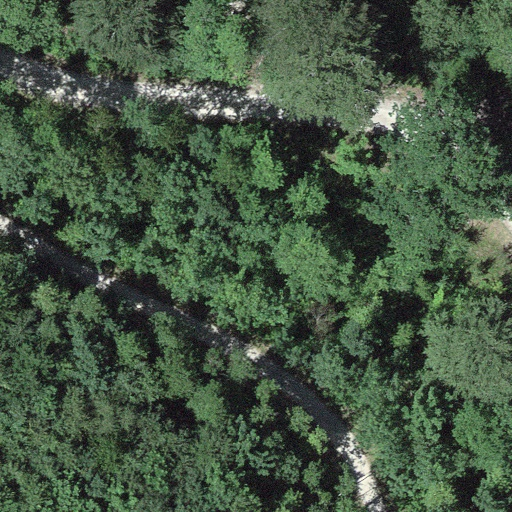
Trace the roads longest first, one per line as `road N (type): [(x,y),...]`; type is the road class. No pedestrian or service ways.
road 1 (track): [(511,207),(501,180),(356,110),(70,95),(0,50)]
road 2 (track): [(363,511),(340,433),(199,322),(0,208)]
